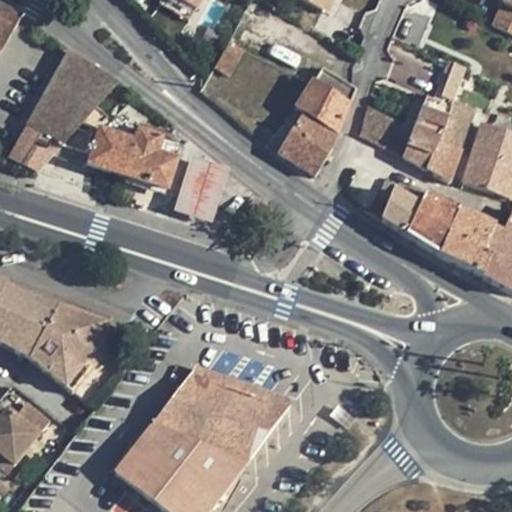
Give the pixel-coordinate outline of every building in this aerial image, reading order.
[(177,15),(182,6),(171,0),(160,0),(158,5),(177,15)] [(299,0),(322,12),(327,0),(299,0)] [(511,0),(504,0),(502,7),(511,11),(511,0)] [(0,52),(20,18),(0,6),(0,52)] [(511,11),(502,7),(492,28),(511,37),(511,11)] [(243,53),(229,45),(213,70),(227,78),(243,53)] [(68,53),(25,128),(60,148),(94,110),(116,86),(68,53)] [(426,99),(403,161),(449,187),(461,154),(439,146),(453,105),(465,71),(453,66),(439,104),(426,99)] [(304,116),(278,157),(313,180),(338,138),(349,108),(356,92),(322,71),(313,85),(311,84),(295,111),(304,116)] [(453,105),(439,146),(461,154),(475,112),(453,105)] [(94,110),(60,148),(53,156),(85,167),(164,192),(174,162),(154,156),(158,140),(135,133),(145,123),(126,107),(115,117),(110,123),(94,110)] [(388,154),(401,126),(366,109),(359,138),(388,154)] [(7,161),(39,172),(53,156),(60,148),(25,128),(7,161)] [(511,137),(481,128),(462,186),(510,202),(511,195),(511,137)] [(226,172),(188,159),(170,214),(210,227),(226,172)] [(408,189),(397,184),(394,192),(404,198),(408,189)] [(380,224),(405,240),(425,198),(408,189),(404,198),(394,192),(380,224)] [(425,198),(405,240),(438,261),(459,214),(425,198)] [(511,238),(492,287),(511,298),(511,212),(502,234),(511,238)] [(495,231),(459,214),(438,261),(474,277),(495,231)] [(502,234),(495,231),(474,277),(492,287),(511,238),(502,234)] [(0,346),(31,364),(71,394),(115,342),(111,321),(7,286),(0,282),(0,346)] [(194,368),(193,373),(291,405),(293,401),(194,368)] [(160,511),(210,511),(291,405),(193,373),(114,476),(160,511)] [(49,424),(26,405),(16,417),(8,411),(0,420),(0,455),(14,467),(49,424)] [(0,469),(7,475),(14,467),(0,455),(0,469)]
